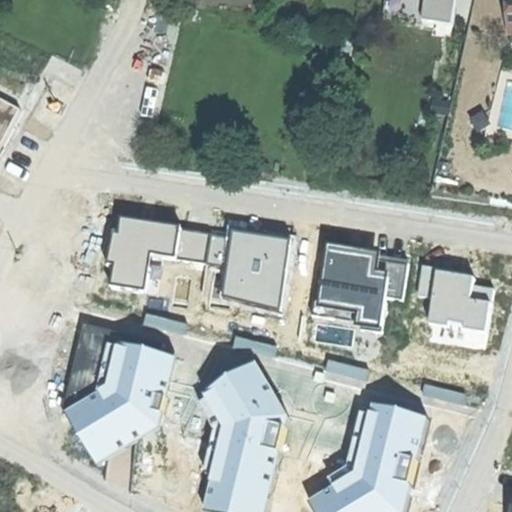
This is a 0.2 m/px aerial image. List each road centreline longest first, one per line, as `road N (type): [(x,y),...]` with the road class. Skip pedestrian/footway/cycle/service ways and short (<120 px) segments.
road 1 (residential): [(511,243),(75,175)]
road 2 (residential): [(75,175),(133,0)]
road 3 (residential): [(464,511),(511,373)]
